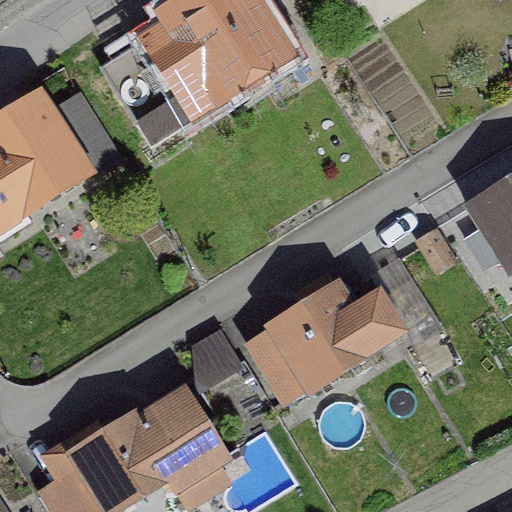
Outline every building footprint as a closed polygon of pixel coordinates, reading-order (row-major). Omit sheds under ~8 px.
[(102,69),(152,149),(224,103),(221,99),(285,58),(248,0),(195,0),(162,21),(166,29),(102,69)] [(79,97),(60,109),(101,176),(120,164),(79,97)] [(0,225),(83,172),(40,104),(0,129),(0,225)] [(511,182),(471,208),(502,261),(504,259),(511,271),(511,182)] [(252,347),(286,402),(310,387),(312,391),(402,334),(379,296),(351,313),(338,292),(274,330),(275,332),(252,347)] [(222,336),(193,352),(198,388),(239,364),(222,336)] [(81,470),(43,494),(53,511),(119,511),(171,480),(175,488),(215,463),(178,402),(141,425),(136,417),(102,437),(96,427),(81,437),(87,447),(72,456),(81,470)]
